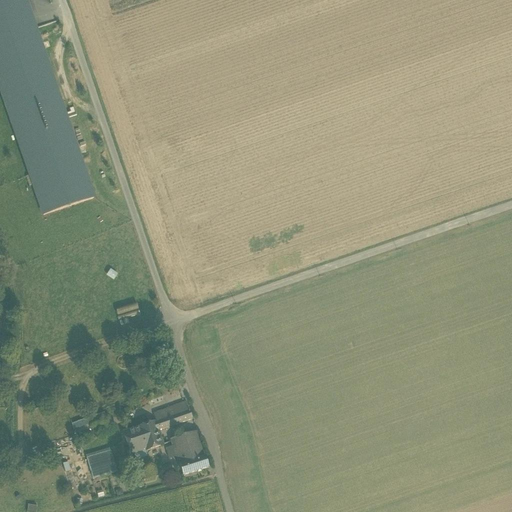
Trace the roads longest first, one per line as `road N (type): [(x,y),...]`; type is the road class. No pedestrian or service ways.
road 1 (unclassified): [(61,0),(229,511)]
road 2 (track): [(511,208),(23,376)]
